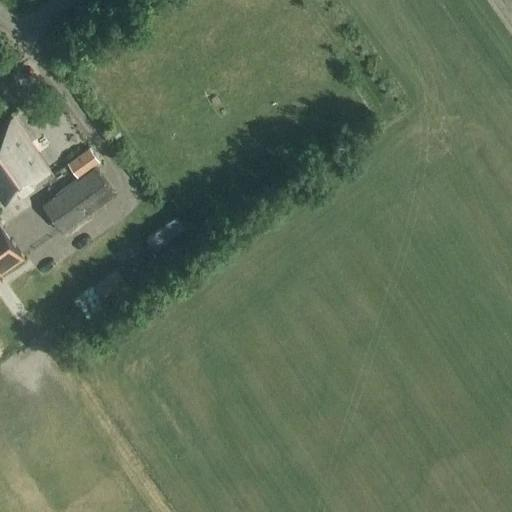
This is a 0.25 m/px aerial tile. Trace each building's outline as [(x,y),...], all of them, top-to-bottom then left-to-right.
[(0,198),(4,204),(51,170),(13,116),(0,125),(0,198)] [(90,147),(68,162),(77,175),(99,160),(90,147)] [(62,229),(114,192),(95,165),(43,202),(62,229)] [(0,272),(24,256),(0,222),(0,272)] [(94,283),(111,306),(134,289),(118,266),(94,283)] [(75,334),(88,324),(79,313),(67,322),(75,334)]
